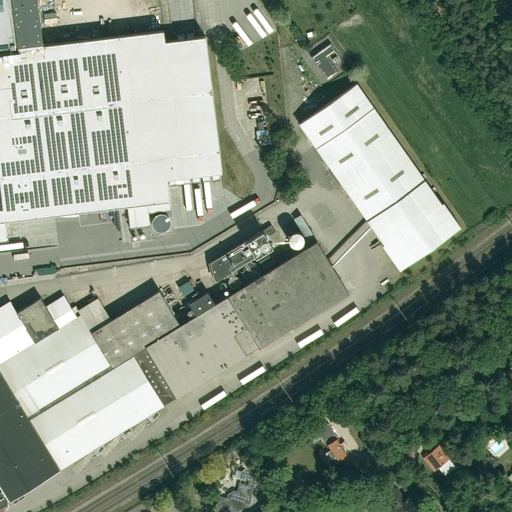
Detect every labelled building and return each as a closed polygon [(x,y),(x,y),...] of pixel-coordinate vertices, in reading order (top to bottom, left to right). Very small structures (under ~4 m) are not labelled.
[(0,0),(0,240),(8,240),(6,220),(126,205),(131,241),(152,238),(149,218),(171,215),(167,184),(219,178),(219,172),(221,172),(214,113),(208,62),(205,36),(164,41),(162,30),(43,45),(36,0),(0,0)] [(67,9),(82,6),(80,0),(65,0),(67,9)] [(248,43),(274,24),(259,4),(236,20),(241,28),(239,29),(248,43)] [(46,15),(56,14),(56,7),(46,7),(46,15)] [(309,39),(316,37),(314,29),(306,32),(309,39)] [(335,68),(343,62),(330,43),(311,57),(327,80),(338,72),(335,68)] [(441,203),(357,84),(299,125),(383,244),(381,245),(399,270),(460,227),(442,202),(441,203)] [(302,242),(296,230),(283,236),(289,248),(302,242)] [(216,281),(272,247),(262,231),(210,263),(213,277),(216,281)] [(0,510),(8,505),(5,500),(8,498),(9,500),(61,468),(65,475),(147,425),(143,418),(163,405),(176,397),(246,355),(246,354),(257,347),(258,347),(348,292),(343,284),(335,269),(317,241),(281,262),(214,303),(208,292),(189,303),(195,314),(180,324),(159,290),(111,319),(98,298),(77,311),(75,306),(72,308),(64,295),(46,306),(40,297),(16,312),(11,303),(0,309),(0,510)] [(193,277),(185,280),(188,285),(195,282),(193,277)] [(351,426),(362,420),(357,411),(347,417),(351,426)] [(318,427),(323,424),(318,416),(313,419),(318,427)] [(390,446),(398,458),(413,448),(404,435),(390,446)] [(329,450),(327,451),(332,458),(333,457),(336,462),(348,455),(345,450),(348,447),(344,441),(340,443),(337,438),(326,445),(329,450)] [(446,451),(440,444),(424,457),(434,470),(437,467),(443,473),(451,466),(447,461),(449,459),(444,453),(446,451)] [(219,496),(218,503),(216,504),(215,506),(215,508),(215,510),(216,511),(233,511),(234,509),(238,510),(244,506),(245,503),(250,504),(255,481),(260,477),(250,465),(241,471),(240,478),(249,480),(247,485),(239,483),(237,491),(234,490),(227,495),(227,498),(219,496)] [(397,509),(402,505),(406,511),(419,511),(423,509),(419,504),(413,495),(407,500),(397,487),(386,495),(397,509)] [(330,497),(336,510),(346,506),(340,492),(330,497)] [(308,508),(309,511),(323,511),(320,503),(316,504),(315,501),(311,503),(312,506),(308,508)]
